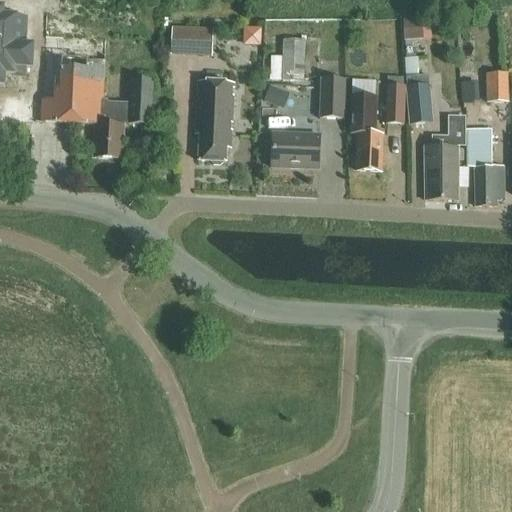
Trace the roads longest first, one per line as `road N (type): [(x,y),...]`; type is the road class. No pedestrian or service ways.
road 1 (residential): [(156,236),(165,219),(190,205),(511,218)]
road 2 (tertiary): [(156,236),(230,297),(264,308),(400,316)]
road 3 (tertiary): [(382,511),(400,316)]
road 4 (tertiary): [(156,236),(85,202),(0,196)]
